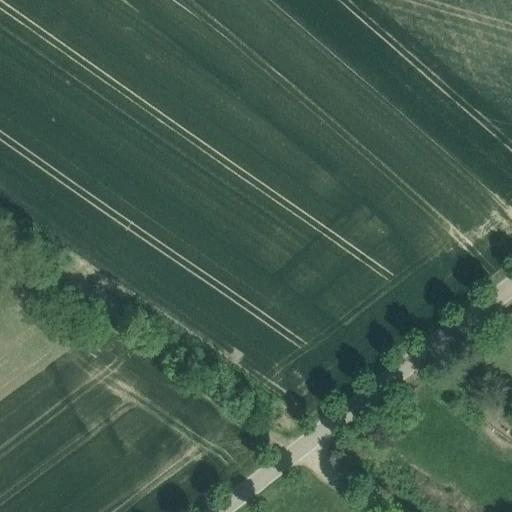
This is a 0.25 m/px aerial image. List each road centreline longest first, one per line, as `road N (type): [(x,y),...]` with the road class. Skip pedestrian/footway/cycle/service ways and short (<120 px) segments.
road 1 (track): [(0,246),(298,454)]
road 2 (unclassified): [(511,287),(225,511)]
